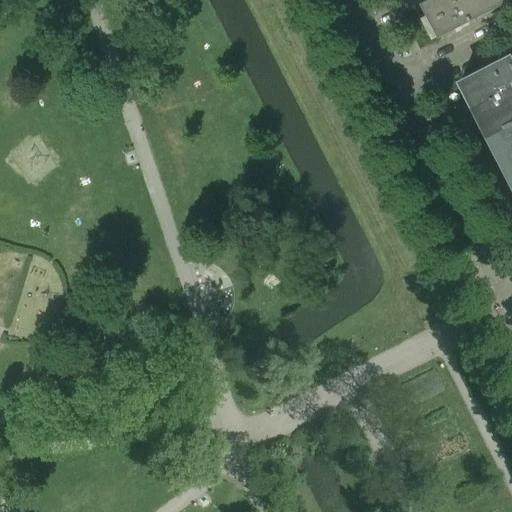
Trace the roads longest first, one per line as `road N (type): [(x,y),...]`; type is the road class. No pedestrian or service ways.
road 1 (residential): [(510,302),(396,84)]
road 2 (residential): [(396,84),(511,23)]
